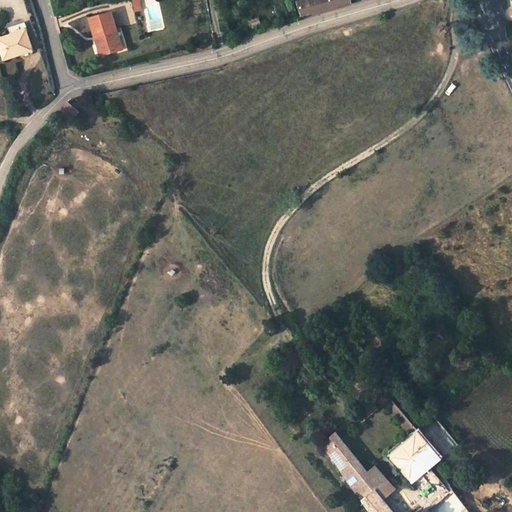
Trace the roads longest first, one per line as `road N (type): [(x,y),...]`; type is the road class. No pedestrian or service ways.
road 1 (residential): [(396,0),(217,58),(73,89),(11,151),(0,180)]
road 2 (track): [(456,0),(456,51),(432,102),(316,185),(278,225),(265,269),(286,342)]
